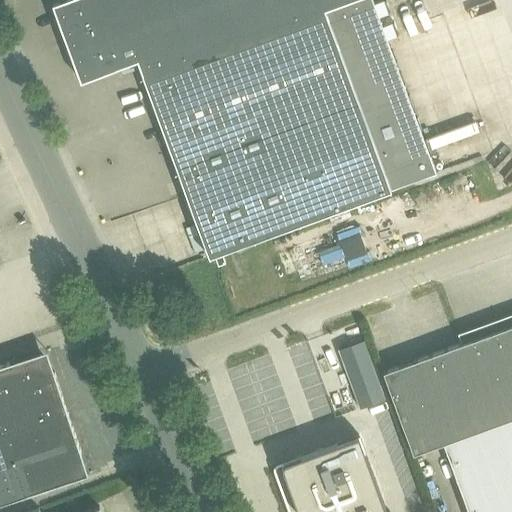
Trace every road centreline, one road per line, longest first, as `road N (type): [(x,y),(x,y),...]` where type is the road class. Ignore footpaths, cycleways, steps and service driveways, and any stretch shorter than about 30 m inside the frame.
road 1 (unclassified): [(142,369),(511,237)]
road 2 (unclassified): [(142,369),(0,64)]
road 3 (unclassified): [(208,511),(142,369)]
